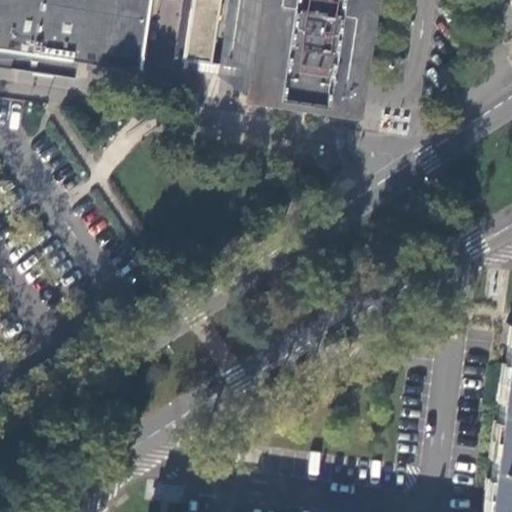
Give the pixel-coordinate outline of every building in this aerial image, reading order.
[(148,0),(0,0),(0,49),(96,64),(139,68),(148,0)] [(192,0),(182,0),(175,54),(175,55),(183,58),(192,0)] [(218,63),(227,0),(192,0),(183,58),(218,63)] [(335,0),(227,0),(218,63),(217,75),(245,79),(321,91),(335,0)] [(0,57),(74,69),(95,72),(96,64),(0,49),(0,57)] [(0,65),(73,76),(74,69),(0,57),(0,65)] [(183,70),(217,75),(218,63),(183,58),(183,70)] [(95,72),(74,69),(73,76),(94,79),(95,72)] [(511,511),(511,325),(510,325),(486,511),(511,511)]
